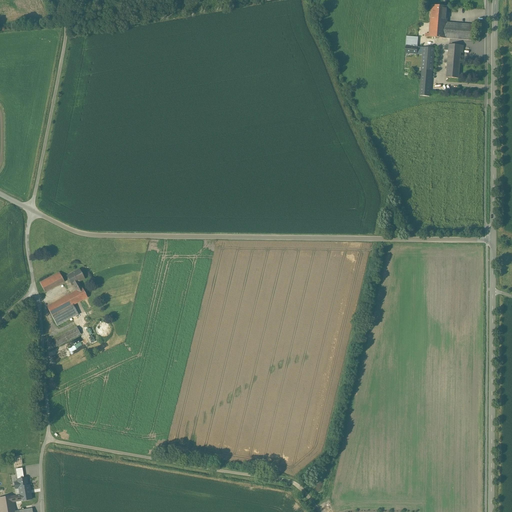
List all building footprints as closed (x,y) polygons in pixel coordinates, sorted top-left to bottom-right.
[(443,6),(432,5),(430,34),(426,33),(425,37),(473,41),(474,25),(446,23),(448,7),(446,7),(447,1),(443,1),(443,6)] [(418,46),(418,37),(406,36),(406,45),(418,46)] [(463,46),(449,45),(446,77),(458,78),(461,50),(462,50),(463,46)] [(424,48),(422,70),(431,71),(432,71),(433,48),(424,48)] [(429,87),(431,71),(422,70),(420,96),(427,96),(428,87),(429,87)] [(79,269),(75,272),(72,274),(68,276),(73,285),(77,290),(81,288),(78,282),(84,279),(79,269)] [(59,273),(40,283),(45,292),(64,281),(59,273)] [(77,290),(47,306),(54,321),(64,315),(62,311),(73,305),(78,314),(88,309),(83,300),(87,298),(82,288),(81,288),(77,290)] [(77,327),(48,342),(52,349),(80,334),(77,327)] [(17,482),(14,482),(15,489),(29,487),(27,478),(17,479),(17,482)] [(32,500),(30,485),(18,487),(19,495),(12,496),(13,503),(32,500)] [(12,496),(0,497),(0,511),(32,511),(32,508),(15,511),(13,503),(12,496)]
